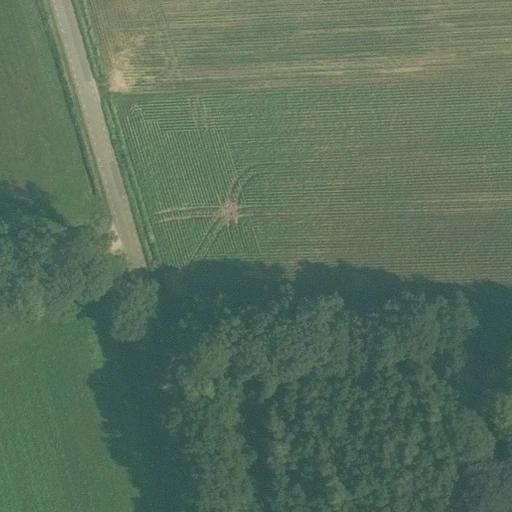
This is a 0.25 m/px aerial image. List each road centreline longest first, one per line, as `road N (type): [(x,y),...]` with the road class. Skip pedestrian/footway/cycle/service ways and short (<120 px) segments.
road 1 (tertiary): [(210,511),(61,0)]
road 2 (track): [(131,240),(0,272)]
